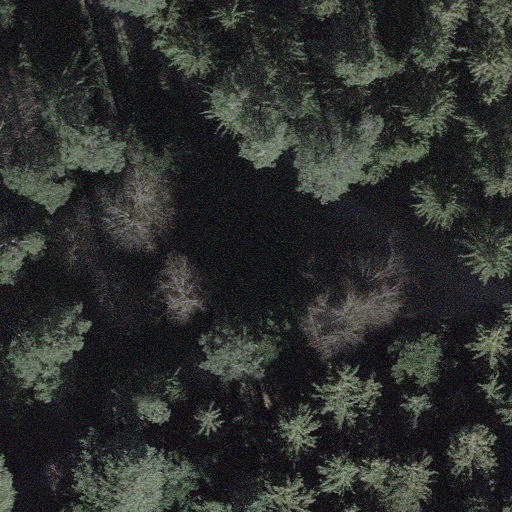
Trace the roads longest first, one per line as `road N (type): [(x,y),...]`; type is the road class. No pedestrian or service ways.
road 1 (track): [(112,0),(427,273),(511,305)]
road 2 (track): [(0,498),(427,273)]
